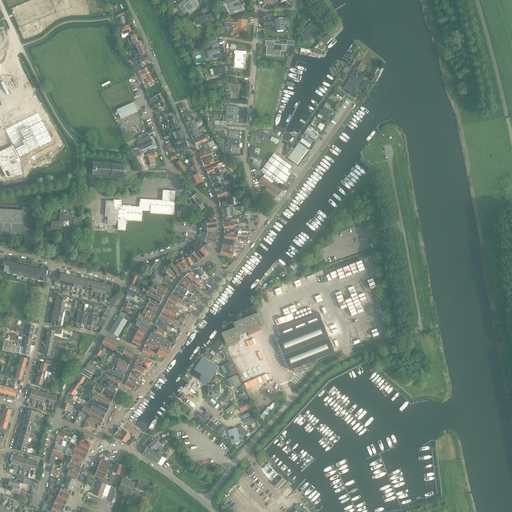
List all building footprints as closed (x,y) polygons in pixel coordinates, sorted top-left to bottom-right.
[(184,1),(178,6),(184,12),(189,8),(191,10),(194,7),(196,9),(199,6),(194,0),(190,0),(186,4),(184,1)] [(241,4),(243,3),(244,3),(244,1),(242,1),(241,0),(236,0),(233,2),(231,0),(227,0),(225,1),(226,4),(228,3),(231,12),(242,8),(241,6),(242,6),(241,4)] [(302,18),(307,19),(311,15),(307,10),(304,10),(302,18)] [(193,18),(193,20),(194,22),(197,21),(199,24),(205,22),(205,24),(209,22),(209,23),(216,20),(212,12),(206,15),(205,14),(198,17),(197,16),(196,16),(193,18)] [(264,22),(264,24),(264,28),(276,27),(276,30),(284,29),(283,23),(289,23),(289,18),(275,19),(276,21),(264,22)] [(227,21),(227,26),(234,27),(234,31),(238,31),(238,37),(243,37),(243,34),(246,34),(247,25),(246,25),(247,20),(238,19),(237,22),(234,22),(234,19),(228,20),(228,22),(227,21)] [(307,31),(304,34),(302,36),(307,42),(315,34),(316,36),(320,33),(314,26),(313,26),(311,24),(305,29),(307,31)] [(120,28),(123,34),(131,31),(129,25),(120,28)] [(133,44),(134,43),(137,49),(143,47),(140,40),(138,41),(135,34),(130,36),(133,44)] [(327,34),(322,40),(326,44),(331,38),(328,34),(327,35),(327,34)] [(284,51),(285,45),(274,44),(274,42),(266,41),(266,45),(268,45),(267,49),(268,49),(268,54),(273,54),(273,55),(280,55),(280,50),(284,51)] [(145,53),(143,47),(137,49),(140,56),(145,53)] [(221,58),(225,57),(224,51),(220,51),(220,49),(207,51),(208,55),(209,55),(210,59),(221,57),(221,58)] [(235,57),(235,59),(235,63),(234,67),(243,68),(244,60),(244,54),(242,54),(242,51),(235,50),(234,54),(235,54),(235,57)] [(142,62),(148,59),(146,55),(138,58),(135,59),(137,64),(137,65),(138,68),(137,69),(138,70),(144,67),(142,62)] [(352,74),(343,88),(354,94),(365,76),(362,74),(367,66),(361,62),(357,68),(356,67),(352,74)] [(211,69),(210,70),(211,74),(212,75),(214,74),(214,75),(220,73),(221,74),(223,74),(222,73),(226,72),(226,71),(228,71),(227,66),(225,66),(213,68),(213,69),(211,69)] [(138,72),(141,77),(142,79),(145,78),(148,84),(153,81),(146,68),(138,72)] [(365,81),(361,88),(365,91),(370,83),(365,81)] [(228,94),(231,94),(230,98),(239,99),(240,85),(229,83),(228,94)] [(332,95),(343,100),(346,94),(335,89),(332,95)] [(121,119),(137,111),(133,102),(116,110),(121,119)] [(223,113),(226,113),(237,114),(238,107),(230,106),(230,103),(224,103),(224,106),(226,106),(223,106),(223,113)] [(330,109),(332,105),(325,103),(323,110),(332,113),(333,110),(330,109)] [(320,110),(317,117),(329,121),(331,114),(320,110)] [(38,112),(5,129),(12,145),(19,157),(52,141),(38,112)] [(164,116),(168,124),(167,125),(168,126),(170,125),(169,124),(170,124),(171,125),(176,123),(174,118),(173,118),(171,113),(164,116)] [(237,114),(226,113),(226,115),(223,115),(223,121),(219,121),(215,120),(214,129),(218,130),(219,128),(223,129),(224,123),(225,123),(225,121),(236,122),(237,114)] [(192,116),(184,120),(187,126),(195,122),(192,116)] [(317,120),(314,125),(323,130),(325,125),(317,120)] [(178,127),(176,123),(171,125),(170,124),(169,124),(170,125),(168,126),(170,131),(178,127)] [(316,140),(320,134),(316,131),(315,132),(308,128),(304,133),(316,140)] [(175,131),(179,139),(175,140),(175,141),(173,142),(175,146),(185,142),(183,137),(180,129),(175,131)] [(200,134),(198,130),(195,131),(194,129),(189,131),(192,139),(197,137),(197,135),(200,134)] [(259,136),(268,140),(270,134),(261,130),(259,136)] [(229,131),(228,138),(239,139),(240,132),(229,131)] [(195,146),(206,141),(207,143),(209,147),(209,148),(211,147),(215,145),(213,140),(209,142),(208,140),(212,138),(209,133),(204,135),(197,138),(196,138),(196,139),(193,141),(195,146)] [(138,141),(139,145),(142,150),(152,145),(149,136),(142,139),(141,137),(136,140),(137,141),(138,141)] [(224,152),(225,152),(225,155),(231,156),(231,152),(230,152),(231,146),(239,147),(239,139),(228,138),(227,146),(225,146),(224,152)] [(300,141),(309,147),(312,144),(302,138),(300,141)] [(188,148),(185,142),(175,146),(177,151),(176,151),(176,152),(188,148)] [(288,158),(290,159),(297,164),(308,150),(299,143),(297,145),(288,158)] [(12,145),(0,150),(0,166),(6,178),(23,175),(19,157),(12,145)] [(250,154),(259,156),(261,148),(252,146),(250,154)] [(284,155),(288,157),(294,148),(291,146),(289,149),(287,148),(285,150),(286,151),(285,152),(286,153),(284,155)] [(198,153),(201,160),(210,156),(212,155),(209,148),(198,153)] [(141,154),(136,156),(136,157),(138,162),(141,167),(147,166),(149,165),(150,167),(156,165),(155,163),(154,163),(152,156),(155,155),(154,152),(144,155),(143,153),(141,154)] [(290,173),(288,171),(291,166),(274,153),(261,171),(279,184),(281,186),(290,173)] [(203,167),(213,163),(210,156),(201,160),(203,165),(203,167)] [(186,164),(188,167),(190,172),(193,170),(195,173),(200,171),(193,157),(190,158),(191,162),(186,164)] [(260,168),(262,165),(257,163),(259,161),(254,158),(251,163),(260,168)] [(182,172),(186,169),(183,165),(182,166),(180,160),(175,163),(181,171),(182,172)] [(118,176),(121,176),(121,177),(122,177),(122,176),(125,175),(125,176),(126,175),(127,173),(128,173),(127,172),(128,170),(128,169),(127,169),(126,167),(127,167),(126,166),(126,167),(123,165),(123,164),(123,165),(119,165),(119,164),(119,165),(115,164),(112,164),(112,163),(111,163),(108,163),(108,162),(107,162),(107,163),(104,163),(104,162),(104,163),(101,162),(100,162),(97,162),(97,161),(96,161),(96,162),(93,162),(93,161),(93,162),(92,162),(93,162),(91,173),(91,174),(92,175),(92,174),(95,174),(95,175),(96,175),(96,174),(99,175),(102,175),(103,176),(103,175),(106,175),(106,176),(107,176),(107,175),(110,176),(111,175),(114,175),(114,176),(114,175),(118,176)] [(215,179),(213,180),(223,175),(223,174),(220,175),(218,170),(216,165),(215,165),(205,169),(207,174),(213,171),(214,172),(207,175),(210,180),(215,177),(215,179)] [(213,187),(219,185),(218,184),(221,183),(220,180),(222,179),(221,177),(223,176),(223,175),(213,180),(210,181),(213,187)] [(274,200),(277,195),(278,195),(281,190),(278,188),(278,187),(277,186),(276,187),(262,176),(259,180),(267,186),(267,187),(263,192),(274,200)] [(219,185),(213,187),(215,192),(222,189),(221,186),(227,184),(229,183),(228,180),(221,183),(218,184),(219,185)] [(154,183),(152,188),(160,191),(162,186),(154,183)] [(152,188),(150,193),(158,196),(160,191),(152,188)] [(215,193),(217,198),(234,195),(233,192),(230,193),(229,191),(227,192),(225,189),(215,193)] [(150,194),(148,199),(154,201),(157,202),(158,196),(150,194)] [(198,211),(203,207),(194,195),(192,197),(191,196),(188,198),(189,200),(188,200),(191,203),(187,206),(192,211),(194,209),(197,212),(198,211)] [(217,198),(219,206),(232,205),(234,204),(232,197),(234,196),(234,195),(217,198)] [(136,204),(128,205),(129,214),(135,214),(137,214),(137,213),(137,212),(137,210),(137,208),(136,206),(136,204)] [(97,205),(96,214),(102,215),(104,215),(105,206),(97,205)] [(128,205),(121,206),(122,215),(124,215),(129,214),(128,205)] [(105,206),(104,215),(107,215),(113,216),(113,207),(105,206)] [(121,206),(113,207),(113,216),(119,215),(122,215),(121,206)] [(228,207),(221,209),(222,218),(230,216),(234,216),(233,208),(231,209),(230,207),(228,207)] [(151,215),(143,221),(146,225),(147,227),(155,222),(151,215)] [(207,243),(206,245),(210,248),(211,244),(214,245),(217,235),(214,234),(213,230),(216,230),(215,219),(212,220),(212,218),(207,218),(208,220),(203,221),(205,231),(202,241),(207,243)] [(155,222),(147,227),(149,229),(152,234),(160,228),(155,222)] [(90,227),(89,235),(98,237),(98,234),(100,229),(98,229),(96,228),(94,228),(90,227)] [(160,228),(152,234),(155,238),(157,240),(158,239),(165,235),(160,228)] [(89,235),(87,242),(96,245),(97,239),(98,237),(89,235)] [(239,242),(233,241),(223,239),(222,244),(232,246),(241,248),(242,244),(239,243),(239,242)] [(87,242),(85,250),(94,252),(94,250),(96,245),(87,242)] [(194,249),(202,258),(211,250),(210,248),(206,245),(206,244),(204,245),(202,243),(199,246),(199,245),(194,249)] [(233,252),(235,247),(222,244),(221,249),(233,252)] [(230,258),(235,260),(236,261),(237,258),(236,257),(232,255),(233,252),(221,249),(220,254),(230,257),(230,258)] [(85,250),(83,258),(92,260),(94,252),(85,250)] [(187,267),(182,256),(183,256),(181,254),(183,253),(181,251),(180,251),(177,253),(180,259),(181,262),(179,263),(184,269),(187,267)] [(196,263),(200,260),(194,252),(189,255),(196,263)] [(188,267),(193,265),(189,257),(187,254),(185,255),(186,258),(184,259),(188,267)] [(179,273),(183,269),(179,263),(177,259),(174,261),(176,264),(174,265),(179,273)] [(3,271),(10,273),(17,275),(44,281),(45,277),(47,271),(26,266),(20,264),(6,261),(3,260),(2,265),(4,266),(3,271)] [(146,267),(149,270),(151,270),(151,269),(154,266),(156,264),(152,261),(148,265),(145,263),(142,265),(146,267)] [(294,262),(290,267),(295,271),(299,266),(294,262)] [(168,268),(175,276),(178,273),(172,263),(167,267),(168,268)] [(199,268),(194,270),(200,277),(202,275),(205,278),(207,276),(204,273),(205,271),(202,267),(200,269),(199,268)] [(172,278),(175,276),(168,268),(166,270),(164,268),(162,269),(164,272),(168,276),(172,278)] [(150,280),(153,282),(159,285),(163,277),(156,274),(158,272),(155,270),(154,273),(151,271),(151,270),(149,270),(148,272),(150,273),(150,276),(152,277),(150,280)] [(58,285),(58,283),(63,284),(65,275),(61,274),(60,274),(56,273),(54,284),(58,285)] [(201,283),(188,274),(183,278),(191,283),(197,288),(199,286),(200,287),(201,285),(200,285),(201,283)] [(182,278),(177,284),(186,289),(188,287),(191,289),(192,288),(193,288),(194,286),(182,278)] [(150,287),(154,289),(155,287),(156,288),(155,289),(164,294),(167,289),(159,285),(153,282),(150,287)] [(175,289),(185,295),(187,290),(186,289),(177,284),(175,289)] [(150,293),(161,299),(164,294),(154,289),(150,287),(149,287),(148,290),(143,288),(142,290),(149,294),(150,293)] [(172,293),(182,299),(185,295),(175,289),(172,293)] [(144,297),(150,300),(159,304),(161,299),(150,293),(149,294),(142,290),(140,293),(144,295),(144,297)] [(170,297),(177,301),(178,300),(184,304),(185,302),(171,294),(170,297)] [(170,297),(167,301),(179,309),(180,308),(178,306),(178,305),(176,304),(177,301),(170,297)] [(122,307),(129,310),(130,310),(133,304),(131,303),(132,302),(125,299),(125,301),(122,307)] [(144,302),(142,307),(154,313),(156,309),(159,304),(150,300),(148,304),(147,304),(144,302)] [(165,304),(174,309),(178,312),(179,309),(167,301),(165,304)] [(162,311),(161,312),(173,318),(173,317),(176,312),(173,310),(165,305),(162,311)] [(138,314),(139,314),(151,320),(154,313),(142,307),(138,314)] [(159,317),(158,319),(168,324),(170,324),(175,327),(176,327),(180,329),(181,326),(172,322),(174,318),(173,318),(161,312),(159,317)] [(334,352),(334,351),(342,348),(330,319),(322,322),(319,312),(277,329),(281,338),(277,340),(289,370),(293,368),(295,372),(307,367),(306,363),(334,352)] [(364,339),(384,335),(379,314),(378,314),(374,312),(376,317),(376,320),(375,323),(378,325),(376,328),(374,327),(367,328),(366,322),(365,325),(362,325),(360,324),(359,327),(357,327),(358,330),(361,332),(363,332),(364,334),(365,331),(367,337),(363,335),(364,339)] [(235,327),(222,333),(227,345),(241,340),(239,335),(246,332),(262,325),(258,313),(233,323),(235,327)] [(136,320),(137,320),(148,326),(151,320),(139,314),(138,317),(136,320)] [(118,316),(109,331),(118,337),(127,321),(118,316)] [(158,319),(155,324),(166,329),(168,326),(173,328),(174,329),(175,327),(170,324),(168,324),(158,319)] [(145,331),(148,326),(137,320),(136,323),(134,322),(133,324),(145,331)] [(27,328),(26,332),(32,333),(34,327),(30,326),(31,323),(21,321),(21,324),(20,324),(23,325),(23,327),(27,328)] [(48,329),(47,336),(53,337),(54,333),(58,334),(61,334),(62,329),(52,327),(51,330),(48,329)] [(156,327),(153,333),(163,337),(165,334),(163,333),(164,331),(156,327)] [(135,332),(142,336),(145,331),(139,328),(137,331),(136,330),(135,332)] [(26,334),(25,337),(25,338),(31,339),(32,333),(26,332),(19,330),(19,333),(26,334)] [(131,337),(133,338),(139,342),(142,336),(135,332),(133,335),(132,335),(131,337)] [(147,339),(165,349),(167,344),(162,342),(164,338),(163,337),(153,333),(151,332),(147,339)] [(25,340),(24,344),(30,345),(31,339),(25,338),(25,337),(18,336),(18,339),(25,340)] [(101,344),(111,349),(114,351),(116,352),(117,349),(115,348),(117,344),(106,337),(105,336),(101,344)] [(133,338),(130,343),(137,347),(139,342),(133,338)] [(153,350),(154,348),(156,349),(158,350),(156,354),(165,359),(170,351),(167,350),(165,349),(147,339),(144,346),(149,349),(150,348),(153,350)] [(217,339),(214,343),(215,344),(211,348),(216,353),(224,344),(217,339)] [(46,342),(45,348),(54,350),(54,349),(55,346),(59,346),(59,344),(53,343),(46,342)] [(30,345),(24,344),(17,343),(17,346),(24,347),(22,354),(28,355),(30,345)] [(111,349),(101,344),(98,349),(108,355),(111,349)] [(141,352),(149,356),(150,354),(153,355),(154,353),(143,347),(141,352)] [(44,354),(47,355),(47,358),(52,359),(54,352),(57,353),(58,350),(54,349),(54,350),(45,348),(44,354)] [(117,352),(131,359),(134,352),(125,348),(122,354),(117,351),(117,352)] [(108,355),(98,349),(94,354),(98,356),(99,357),(100,355),(105,358),(108,355)] [(210,352),(209,351),(205,356),(210,360),(211,358),(215,361),(217,358),(214,355),(216,353),(212,350),(210,352)] [(111,356),(118,360),(128,364),(131,359),(117,352),(115,354),(112,352),(111,355),(110,354),(109,355),(111,356)] [(148,370),(152,362),(139,356),(135,363),(148,370)] [(21,357),(19,364),(25,365),(27,358),(21,357)] [(191,374),(198,379),(206,384),(217,367),(202,357),(191,374)] [(42,362),(40,369),(46,371),(47,367),(47,365),(48,364),(51,365),(53,361),(45,359),(44,363),(42,362)] [(113,364),(117,367),(125,371),(128,364),(118,360),(116,363),(114,362),(113,364)] [(224,373),(227,372),(229,376),(236,373),(231,361),(221,365),(224,373)] [(87,364),(84,369),(91,373),(94,368),(87,364)] [(131,372),(128,379),(135,383),(138,378),(141,380),(144,376),(141,374),(144,369),(135,364),(131,371),(137,374),(137,375),(131,372)] [(105,374),(120,382),(123,376),(112,370),(110,374),(101,370),(102,369),(98,367),(97,369),(94,367),(93,368),(100,372),(105,374)] [(123,375),(125,371),(117,367),(116,368),(113,367),(112,369),(123,375)] [(40,369),(38,376),(44,378),(46,378),(47,372),(46,371),(40,369)] [(84,369),(81,374),(89,378),(91,373),(84,369)] [(21,379),(23,372),(17,371),(15,378),(21,379)] [(100,377),(118,387),(120,382),(105,374),(104,376),(101,375),(100,377)] [(81,375),(76,381),(81,385),(86,378),(81,375)] [(99,385),(104,387),(115,393),(118,387),(100,377),(98,377),(97,379),(101,381),(99,385)] [(125,385),(133,389),(132,390),(135,392),(138,388),(139,388),(141,386),(136,383),(135,383),(128,379),(125,385)] [(5,386),(3,393),(9,395),(13,380),(12,382),(10,381),(9,385),(12,385),(11,388),(5,386)] [(76,381),(71,388),(76,390),(80,384),(76,381)] [(215,394),(220,393),(219,385),(208,385),(209,395),(215,395),(215,394)] [(104,387),(101,393),(112,399),(115,393),(104,387)] [(33,400),(32,402),(35,402),(35,400),(39,401),(42,392),(37,391),(34,400),(33,400)] [(228,403),(233,394),(228,391),(222,400),(228,403)] [(68,392),(66,399),(71,402),(74,396),(73,395),(68,392)] [(93,395),(92,398),(93,399),(95,400),(109,407),(112,400),(95,392),(93,396),(93,395)] [(43,402),(42,404),(44,405),(45,403),(49,404),(51,395),(46,393),(44,403),(43,402)] [(72,402),(66,399),(64,402),(65,402),(62,409),(66,411),(71,413),(73,407),(70,405),(72,402)] [(89,401),(88,403),(92,405),(106,412),(109,407),(95,400),(93,403),(89,401)] [(242,412),(252,407),(250,403),(239,408),(242,412)] [(85,404),(84,407),(104,417),(106,412),(92,405),(91,407),(85,404)] [(83,406),(81,411),(89,415),(102,421),(104,417),(84,407),(83,406)] [(4,408),(2,414),(10,416),(11,410),(4,408)] [(27,410),(26,415),(35,417),(34,418),(37,419),(37,416),(35,416),(36,412),(27,410)] [(79,412),(77,416),(87,420),(100,426),(102,421),(89,415),(88,416),(79,412)] [(2,414),(1,420),(8,422),(10,416),(2,414)] [(244,419),(247,426),(257,421),(254,414),(244,419)] [(77,416),(73,424),(96,434),(100,426),(87,420),(77,416)] [(24,419),(23,424),(32,427),(32,428),(34,429),(34,426),(32,426),(33,422),(24,419)] [(220,434),(226,426),(223,424),(217,431),(220,434)] [(238,427),(245,434),(248,430),(240,424),(238,427)] [(114,435),(119,438),(124,430),(118,426),(116,429),(118,430),(114,435)] [(228,430),(232,444),(241,441),(236,427),(228,430)] [(22,429),(20,434),(29,437),(29,438),(31,438),(32,436),(30,435),(31,432),(22,429)] [(124,430),(119,438),(127,443),(129,439),(132,435),(124,430)] [(77,439),(77,440),(80,441),(91,446),(94,438),(83,433),(81,438),(73,434),(72,437),(77,439)] [(135,444),(136,442),(137,439),(132,435),(129,439),(135,444)] [(19,439),(17,444),(26,446),(26,448),(28,448),(29,446),(27,445),(28,442),(19,439)] [(74,445),(88,451),(91,446),(80,441),(77,440),(76,439),(75,442),(74,445)] [(136,444),(135,444),(129,439),(127,443),(134,448),(136,444)] [(156,439),(149,445),(152,449),(153,448),(154,449),(155,448),(156,450),(158,448),(159,449),(163,446),(167,442),(165,440),(161,443),(162,444),(161,445),(156,439)] [(55,443),(53,450),(61,453),(64,446),(55,443)] [(16,449),(18,450),(18,451),(21,452),(21,451),(25,452),(27,452),(28,448),(26,448),(26,446),(17,444),(16,449)] [(73,450),(86,456),(88,451),(74,445),(73,446),(72,449),(73,450)] [(162,466),(167,459),(168,457),(159,452),(159,453),(158,452),(157,453),(147,447),(142,454),(162,466)] [(53,450),(51,455),(58,458),(62,459),(64,454),(61,453),(53,450)] [(83,461),(86,456),(73,450),(71,456),(83,461)] [(49,464),(52,464),(54,465),(55,459),(58,460),(58,458),(51,455),(49,464)] [(15,465),(14,465),(13,469),(16,470),(17,466),(19,466),(21,457),(17,456),(15,465)] [(81,467),(82,462),(72,457),(70,463),(81,467)] [(122,460),(117,458),(113,468),(118,470),(122,460)] [(101,459),(99,464),(98,464),(107,468),(109,462),(108,461),(101,459)] [(79,473),(80,467),(69,462),(67,467),(79,473)] [(107,468),(98,464),(96,470),(105,473),(107,468)] [(66,476),(68,476),(76,480),(78,473),(69,469),(67,474),(66,474),(66,473),(61,471),(61,470),(52,468),(51,473),(60,475),(66,476)] [(105,473),(96,470),(94,475),(103,479),(105,473)] [(23,483),(25,479),(17,476),(16,480),(15,480),(15,481),(9,479),(6,490),(17,493),(20,482),(23,483)] [(66,482),(74,485),(76,480),(68,476),(67,479),(64,478),(64,479),(60,478),(60,479),(66,482)] [(279,476),(272,483),(278,488),(284,481),(279,476)] [(123,478),(118,490),(124,492),(124,493),(126,494),(126,492),(130,494),(135,483),(129,481),(129,480),(123,478)] [(61,486),(63,487),(71,491),(74,485),(66,482),(60,479),(59,481),(63,482),(61,486)] [(93,493),(101,497),(106,484),(98,480),(93,493)] [(145,492),(148,486),(139,481),(136,488),(145,492)] [(111,486),(106,499),(111,501),(117,488),(111,486)] [(59,492),(68,497),(71,492),(71,491),(63,487),(63,488),(62,488),(59,492)] [(59,492),(57,498),(66,503),(68,497),(59,492)] [(57,498),(53,506),(62,511),(66,503),(57,498)]
